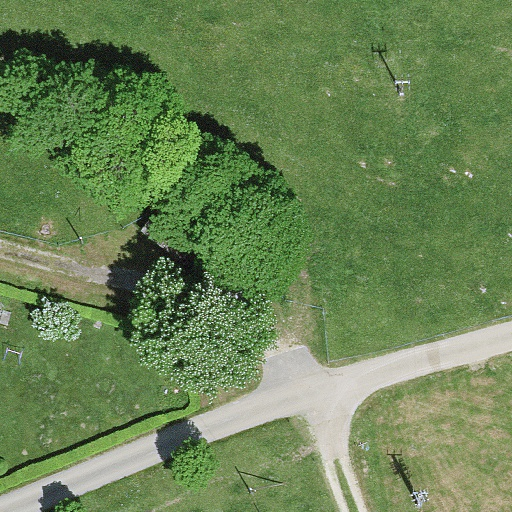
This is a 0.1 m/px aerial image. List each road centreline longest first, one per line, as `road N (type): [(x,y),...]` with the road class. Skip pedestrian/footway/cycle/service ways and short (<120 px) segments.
road 1 (residential): [(0,508),(307,394),(511,338)]
road 2 (track): [(364,511),(307,394)]
